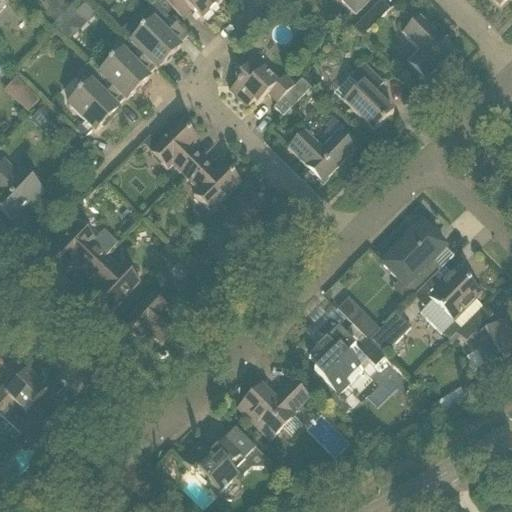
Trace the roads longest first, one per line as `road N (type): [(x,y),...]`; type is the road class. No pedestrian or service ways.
road 1 (residential): [(149,435),(348,243)]
road 2 (residential): [(348,243),(191,86)]
road 3 (residential): [(149,435),(0,293)]
road 4 (secondary): [(381,511),(511,436)]
road 5 (residential): [(191,86),(279,0)]
road 6 (residential): [(430,163),(511,252)]
